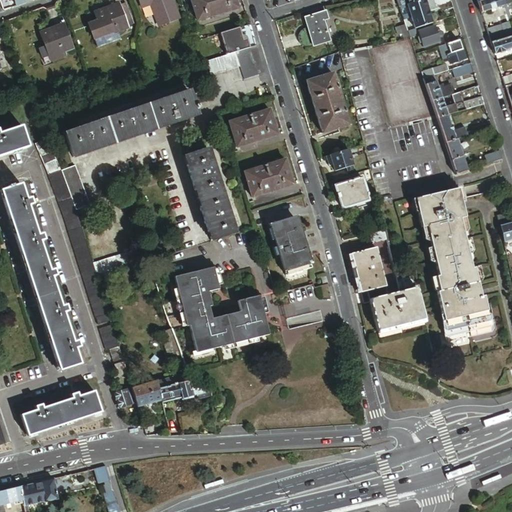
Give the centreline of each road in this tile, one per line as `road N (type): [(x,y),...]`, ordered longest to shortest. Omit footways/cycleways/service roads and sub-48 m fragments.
road 1 (residential): [(380,430),(319,196),(261,17)]
road 2 (residential): [(0,473),(85,453),(380,430)]
road 3 (tertiary): [(430,447),(219,511)]
road 4 (tertiary): [(283,511),(437,478)]
road 5 (residential): [(464,0),(511,147)]
road 6 (unknown): [(511,165),(432,187),(422,177),(415,137)]
road 7 (unknown): [(345,293),(278,308),(256,253)]
